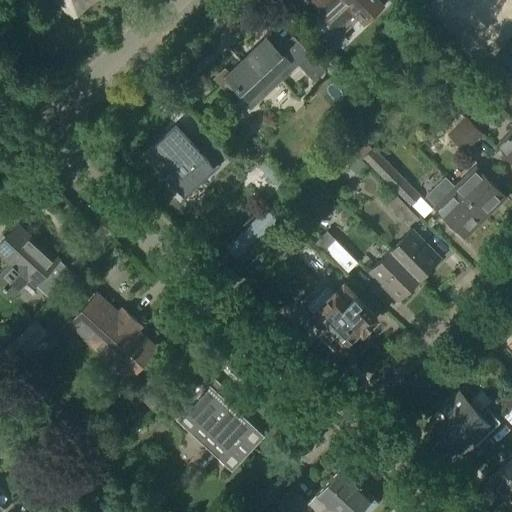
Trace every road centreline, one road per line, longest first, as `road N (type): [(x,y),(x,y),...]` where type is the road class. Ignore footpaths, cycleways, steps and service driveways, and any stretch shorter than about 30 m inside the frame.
road 1 (residential): [(345,423),(36,131)]
road 2 (residential): [(345,423),(511,259)]
road 3 (residential): [(36,131),(176,0)]
road 4 (residential): [(442,511),(345,423)]
